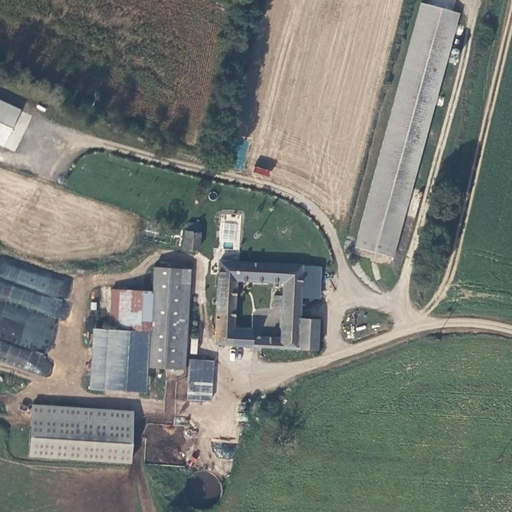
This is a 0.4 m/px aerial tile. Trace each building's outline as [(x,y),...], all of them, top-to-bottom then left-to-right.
[(426,0),(358,243),(394,253),(462,10),(426,0)] [(246,152),(237,151),(235,169),(244,170),(246,152)] [(255,166),(253,173),(269,177),(271,171),(255,166)] [(191,217),(190,225),(193,226),(199,226),(203,226),(204,219),(191,217)] [(199,230),(199,226),(193,226),(192,229),(190,228),(186,244),(200,247),(203,230),(199,230)] [(266,332),(261,343),(319,346),(320,339),(320,316),(301,314),(303,291),(305,262),(224,257),(218,314),(218,341),(254,343),(254,327),(243,326),(244,313),(237,313),(238,276),(285,279),(284,292),(277,292),(276,303),(284,303),(284,313),(283,332),(270,332),(266,332)] [(0,358),(46,376),(48,376),(52,367),(52,361),(45,358),(57,327),(57,323),(61,312),(61,309),(62,305),(63,296),(67,297),(67,293),(70,285),(5,262),(0,261),(0,358)] [(151,325),(149,362),(179,364),(186,264),(155,262),(153,288),(151,325)] [(324,263),(305,262),(303,291),(321,293),(324,263)] [(112,324),(151,325),(153,288),(114,285),(112,324)] [(215,357),(191,355),(187,395),(211,397),(215,357)] [(133,404),(33,395),(28,446),(128,456),(133,404)]
